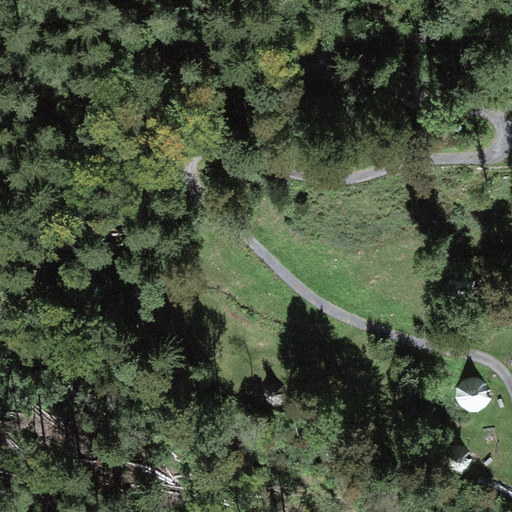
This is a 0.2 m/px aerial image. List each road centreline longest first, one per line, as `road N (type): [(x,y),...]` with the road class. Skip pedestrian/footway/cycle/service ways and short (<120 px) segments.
road 1 (track): [(511,387),(489,358),(399,337),(325,308),(188,182),(183,168),(192,152),(212,149),(320,179),(502,148),(504,125),(483,111),(299,64)]
road 2 (track): [(511,38),(359,42),(174,98),(0,189)]
